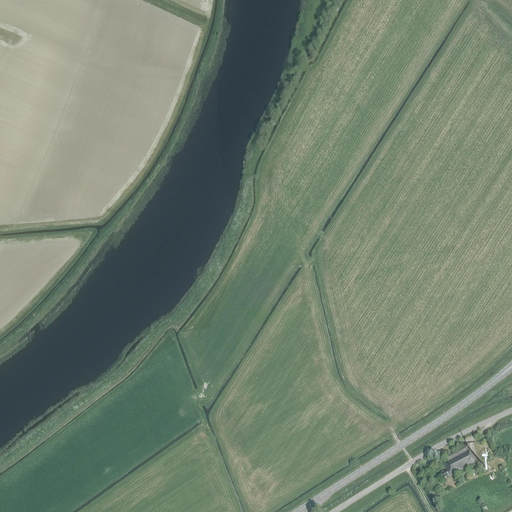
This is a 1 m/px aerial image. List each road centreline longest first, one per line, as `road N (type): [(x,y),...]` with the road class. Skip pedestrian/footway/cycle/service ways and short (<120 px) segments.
road 1 (primary): [(296,511),(498,377)]
road 2 (unclassified): [(333,511),(511,410)]
